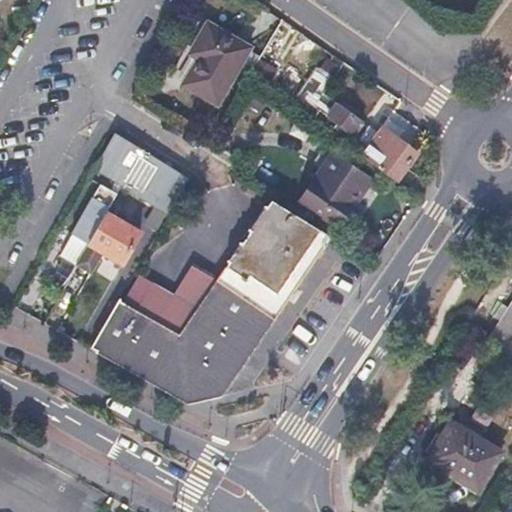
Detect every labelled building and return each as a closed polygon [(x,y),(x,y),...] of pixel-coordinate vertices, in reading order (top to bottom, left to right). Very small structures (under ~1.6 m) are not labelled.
[(214,112),(250,55),(208,28),(190,58),(199,64),(182,92),(214,112)] [(267,52),(260,64),(272,71),(279,59),(267,52)] [(322,72),(335,81),(342,71),(330,63),(322,72)] [(325,95),(335,81),(322,72),(318,69),(293,105),(310,117),(315,110),(339,126),(360,141),(369,127),(354,116),(342,107),(325,95)] [(344,103),(342,107),(354,116),(357,112),(344,103)] [(356,146),(360,141),(339,126),(336,131),(356,146)] [(386,131),(368,158),(403,184),(421,154),(386,131)] [(94,168),(117,182),(122,185),(171,213),(190,181),(114,134),(94,168)] [(354,149),(368,158),(372,151),(358,142),(356,146),(354,149)] [(302,198),(339,226),(374,182),(336,152),(302,198)] [(110,206),(122,185),(117,182),(111,192),(100,185),(73,233),(89,242),(110,206)] [(273,201),(216,281),(220,284),(273,320),(334,236),(273,201)] [(143,225),(110,206),(89,242),(103,250),(122,261),(143,225)] [(89,242),(73,233),(59,256),(76,265),(89,242)] [(103,250),(89,242),(77,264),(91,272),(103,250)] [(141,275),(121,308),(182,339),(220,284),(216,281),(192,264),(171,292),(141,275)] [(220,284),(182,339),(121,308),(115,305),(89,347),(189,402),(220,395),(273,320),(220,284)] [(501,355),(511,362),(511,310),(488,348),(501,355)] [(511,396),(499,389),(511,369),(511,362),(501,355),(480,388),(507,406),(511,398),(511,396)] [(449,420),(426,458),(477,488),(500,450),(449,420)]
